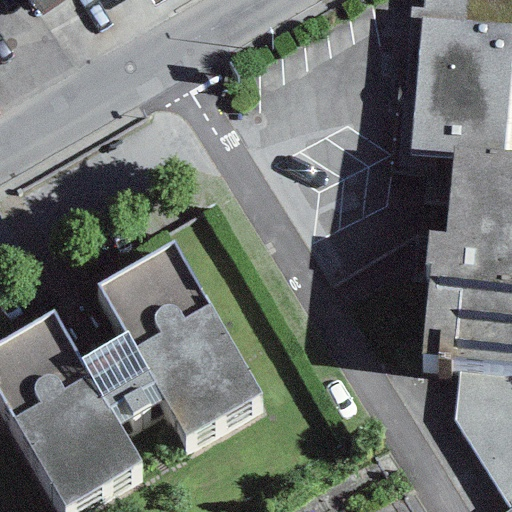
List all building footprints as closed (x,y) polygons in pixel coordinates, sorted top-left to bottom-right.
[(27,0),(41,19),(69,0),(27,0)] [(147,0),(154,10),(171,0),(147,0)] [(511,0),(421,0),(408,155),(452,158),(505,163),(511,82),(511,0)] [(443,246),(428,245),(416,370),(459,374),(454,424),(509,511),(511,511),(511,163),(505,163),(452,158),(443,246)] [(74,335),(0,379),(0,424),(53,511),(141,511),(170,494),(134,434),(177,408),(207,458),(277,415),(189,271),(115,317),(146,368),(109,391),(74,335)]
